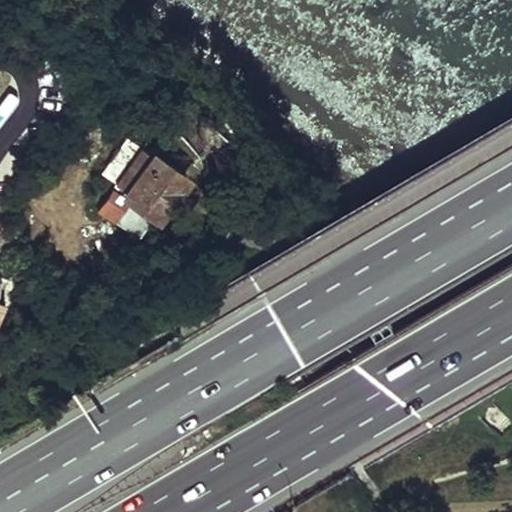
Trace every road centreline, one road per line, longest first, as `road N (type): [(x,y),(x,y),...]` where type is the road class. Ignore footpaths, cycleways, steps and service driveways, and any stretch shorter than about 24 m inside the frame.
road 1 (motorway): [(511,204),(0,504)]
road 2 (motorway): [(177,511),(511,314)]
road 3 (residential): [(0,374),(118,292)]
